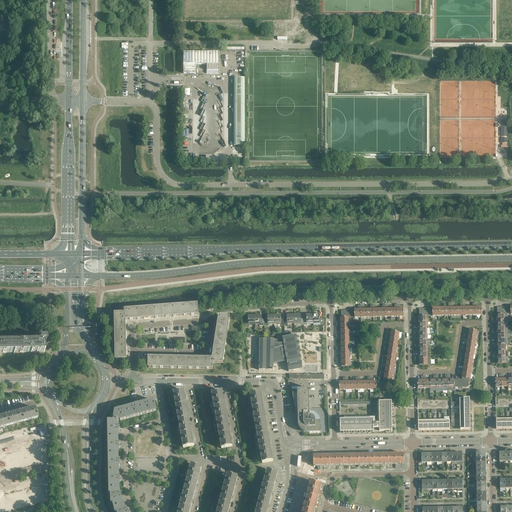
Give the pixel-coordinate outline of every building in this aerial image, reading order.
[(219,74),(219,52),(183,52),(184,74),(196,74),(196,65),(207,64),(207,74),(219,74)] [(245,146),(244,78),(234,78),(234,146),(245,146)] [(198,315),(198,311),(197,305),(179,307),(180,316),(198,315)] [(180,316),(179,307),(161,308),(162,318),(180,316)] [(162,318),(161,308),(143,309),(144,319),(162,318)] [(144,319),(143,309),(125,311),(124,311),(124,314),(125,314),(125,320),(126,320),(144,319)] [(126,329),(126,320),(125,320),(125,314),(124,314),(115,314),(115,330),(126,329)] [(227,333),(229,318),(219,317),(217,332),(227,333)] [(126,345),(126,329),(115,330),(116,345),(126,345)] [(225,348),(227,333),(217,332),(214,347),(225,348)] [(300,358),(300,356),(300,353),(299,352),(299,349),(298,346),(298,345),(298,342),(297,339),(297,338),(296,335),(295,335),(282,338),(282,340),(274,340),(259,339),(259,370),(274,371),(274,364),(287,362),(287,365),(290,365),(292,364),(301,363),(301,360),(300,358)] [(0,353),(44,352),(44,342),(46,342),(46,338),(39,338),(39,342),(41,342),(41,343),(0,343),(0,353)] [(126,360),(126,345),(116,345),(116,360),(126,360)] [(223,363),(225,348),(214,347),(213,359),(213,363),(223,363)] [(167,368),(167,358),(149,358),(149,368),(167,368)] [(185,369),(185,359),(167,358),(167,368),(185,369)] [(203,369),(204,359),(185,359),(185,369),(203,369)] [(213,369),(213,363),(213,359),(204,359),(203,369),(213,369)] [(467,387),(469,379),(462,378),(462,380),(454,380),(454,387),(460,387),(467,387)] [(389,389),(391,381),(384,380),(384,382),(376,382),(376,389),(382,388),(382,389),(389,389)] [(309,411),(309,389),(305,389),(305,388),(304,387),(303,386),(302,387),(302,388),(302,389),(297,390),(297,394),(293,394),(293,393),(292,393),(296,412),(298,411),(298,423),(298,424),(298,425),(299,426),(300,428),(300,429),(301,430),(302,431),(303,431),(304,432),(305,432),(306,433),(307,433),(308,433),(309,433),(321,433),(320,421),(320,420),(320,419),(320,418),(319,418),(319,417),(318,416),(318,415),(317,414),(316,413),(315,413),(314,412),(313,412),(312,412),(311,411),(310,411),(309,411)] [(186,405),(185,396),(184,390),(173,392),(176,406),(186,405)] [(224,405),(223,397),(222,391),(212,393),(214,407),(224,405)] [(263,406),(261,398),(260,392),(250,394),(252,408),(263,406)] [(157,411),(154,401),(154,400),(140,404),(143,415),(157,411)] [(340,420),(340,432),(373,432),(373,431),(379,431),(392,431),(391,402),(381,402),(379,402),(379,423),(373,423),(373,419),(340,420)] [(143,415),(140,404),(127,408),(130,418),(143,415)] [(189,418),(187,410),(186,405),(176,406),(178,420),(189,418)] [(227,419),(225,411),(224,405),(214,407),(217,421),(227,419)] [(265,420),(264,412),(263,406),(252,408),(255,422),(265,420)] [(0,427),(38,419),(35,407),(24,410),(24,412),(28,411),(28,413),(25,414),(25,415),(20,416),(19,416),(14,417),(14,418),(7,420),(8,422),(0,424),(0,427)] [(130,418),(127,408),(115,411),(113,420),(118,420),(120,420),(120,421),(130,418)] [(191,432),(190,424),(189,418),(178,420),(181,434),(191,432)] [(229,433),(228,425),(227,419),(217,421),(219,435),(229,433)] [(118,437),(118,428),(118,420),(113,420),(113,421),(108,421),(108,438),(118,437)] [(267,434),(266,426),(265,420),(255,422),(257,435),(267,434)] [(193,446),(192,438),(191,432),(181,434),(183,448),(193,446)] [(232,447),(230,438),(229,433),(219,435),(221,449),(227,448),(232,447)] [(270,447),(268,439),(267,434),(257,435),(260,449),(270,447)] [(119,454),(119,445),(118,437),(108,438),(109,455),(119,454)] [(39,445),(0,455),(0,469),(42,458),(39,445)] [(272,462),(271,453),(270,447),(260,449),(262,463),(272,462)] [(119,471),(119,462),(119,454),(109,455),(109,471),(119,471)] [(197,481),(200,472),(201,467),(191,465),(187,479),(197,481)] [(273,487),(276,478),(277,473),(267,470),(263,484),(273,487)] [(119,481),(119,479),(119,471),(109,471),(109,489),(120,489),(119,481)] [(234,491),(236,482),(237,477),(227,474),(223,488),(234,491)] [(194,495),(196,486),(197,481),(187,479),(184,492),(194,495)] [(314,511),(321,483),(310,481),(302,511),(314,511)] [(270,500),(272,491),(273,487),(263,484),(260,498),(270,500)] [(38,485),(0,495),(0,508),(41,498),(38,485)] [(230,504),(232,496),(234,491),(223,488),(220,502),(230,504)] [(124,505),(121,497),(121,495),(120,489),(109,489),(109,492),(110,492),(111,501),(112,501),(114,509),(124,505)] [(190,508),(192,500),(194,495),(184,492),(180,505),(190,508)] [(259,511),(266,511),(269,505),(270,500),(260,498),(256,511),(259,511)] [(227,511),(229,510),(230,504),(220,502),(217,511),(227,511)]
